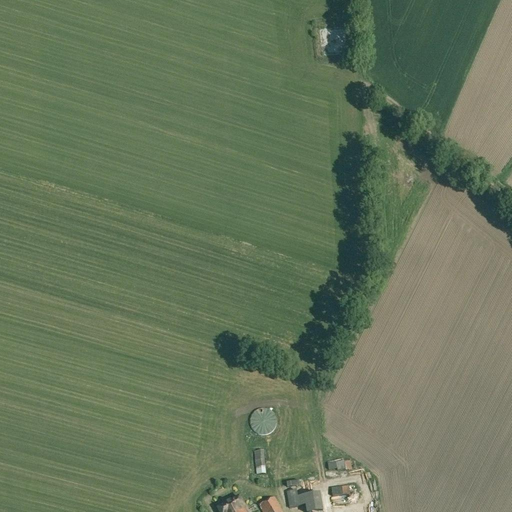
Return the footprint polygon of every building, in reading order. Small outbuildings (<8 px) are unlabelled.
[(250,421),(250,422),(250,424),(250,425),(251,426),(251,427),(251,428),(252,429),(253,430),(253,431),(254,432),(255,432),(256,433),(257,434),(258,434),(259,435),(260,435),(261,435),(262,435),(264,435),(265,435),(267,435),(269,434),(270,433),(271,433),(272,432),(273,431),(274,430),(274,429),(275,428),(275,427),(276,426),(276,425),(276,424),(277,423),(277,422),(277,421),(276,419),(276,418),(276,417),(275,416),(275,415),(274,414),(273,413),(273,412),(272,411),(271,411),(270,410),(269,410),(268,409),(267,409),(265,409),(264,409),(263,408),(261,409),(260,409),(258,409),(257,410),(256,410),(255,411),(254,412),(254,413),(253,414),(252,415),(251,416),(251,417),(251,418),(250,419),(250,420),(250,421)] [(254,452),(257,475),(266,474),(264,451),(254,452)] [(337,469),(338,471),(352,469),(351,461),(328,464),(329,470),(337,469)] [(331,488),(333,497),(350,495),(349,490),(352,489),(351,486),(331,488)] [(305,506),(305,511),(323,511),(320,493),(298,497),(296,490),(286,493),(289,509),(305,506)] [(246,511),(244,508),(245,508),(240,498),(217,509),(218,511),(246,511)] [(259,506),(262,511),(281,511),(274,498),(259,506)]
